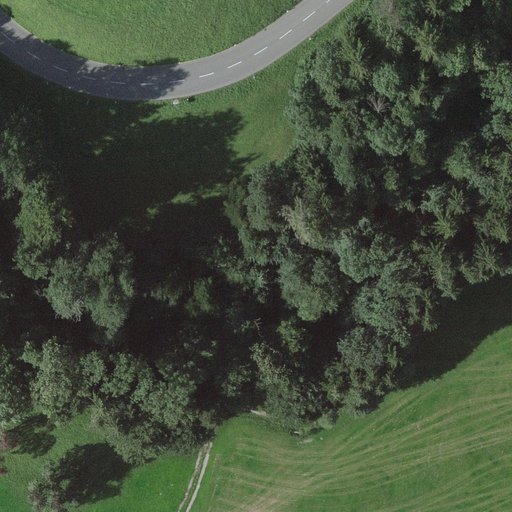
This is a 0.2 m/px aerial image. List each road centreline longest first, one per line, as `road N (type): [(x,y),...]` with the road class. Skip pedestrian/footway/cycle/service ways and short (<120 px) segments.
road 1 (track): [(185,511),(221,418),(234,406),(305,422),(334,412),(364,387),(465,262),(511,221)]
road 2 (tertiary): [(332,0),(240,62),(162,85),(79,77),(0,28)]
